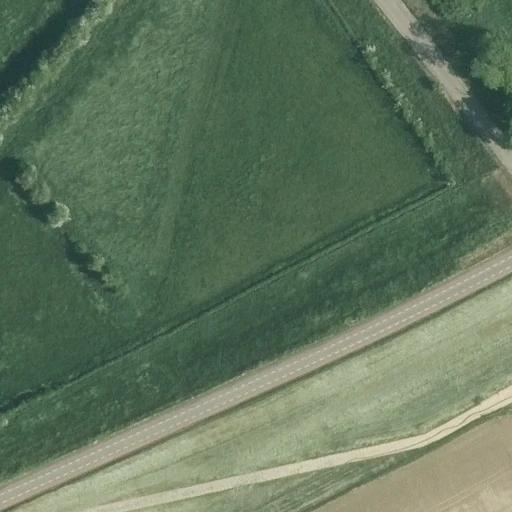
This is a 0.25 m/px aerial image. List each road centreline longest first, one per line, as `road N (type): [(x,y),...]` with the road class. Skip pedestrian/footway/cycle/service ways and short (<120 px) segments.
road 1 (tertiary): [(0,500),(511,261)]
road 2 (unclassified): [(511,165),(383,0)]
